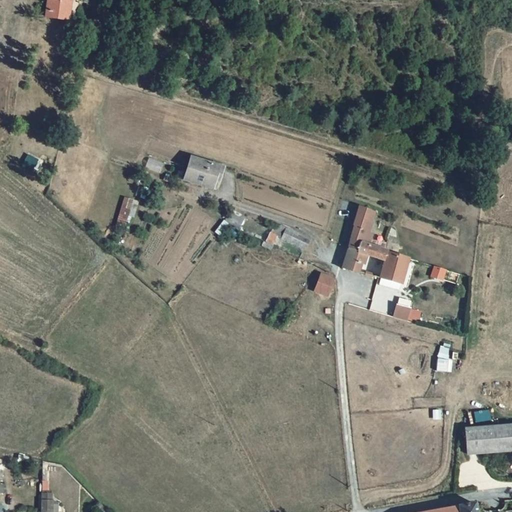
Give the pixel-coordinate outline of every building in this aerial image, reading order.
[(49,0),(48,16),(67,18),(69,0),(49,0)] [(222,167),(192,158),(185,179),(215,188),(222,167)] [(125,200),(117,226),(127,229),(135,203),(125,200)] [(359,208),(347,247),(361,251),(363,244),(368,246),(370,239),(365,238),(373,212),(359,208)] [(228,221),(238,228),(243,220),(234,214),(228,221)] [(267,241),(274,244),(277,237),(304,250),(309,239),(286,229),(272,231),(267,241)] [(343,259),(341,267),(358,272),(361,261),(364,261),(366,253),(383,258),(385,251),(368,246),(363,244),(361,251),(347,247),(343,259)] [(383,258),(377,279),(398,285),(405,261),(384,255),(383,258)] [(405,261),(398,285),(405,287),(412,263),(405,261)] [(430,276),(444,281),(447,270),(434,266),(430,276)] [(313,292),(329,297),(335,277),(320,272),(313,292)] [(419,323),(421,310),(396,305),(393,318),(419,323)] [(449,372),(449,348),(438,347),(438,371),(449,372)] [(511,423),(466,427),(468,454),(511,451),(511,423)] [(51,493),(42,492),(41,511),(51,511),(52,499),(51,499),(51,493)]
